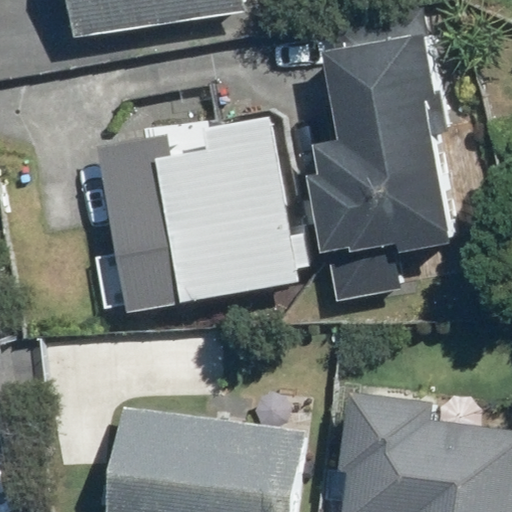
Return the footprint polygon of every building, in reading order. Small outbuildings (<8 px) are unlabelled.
[(79,0),(85,34),(253,9),(251,0),(79,0)] [(407,25),(300,42),(310,101),(417,84),(407,25)] [(280,111),(211,122),(215,145),(167,153),(180,232),(124,241),(134,307),(308,279),(280,111)] [(303,511),(276,358),(150,380),(174,511),(303,511)] [(468,388),(386,378),(377,452),(384,453),(377,507),(417,511),(511,511),(511,411),(466,405),(468,388)]
